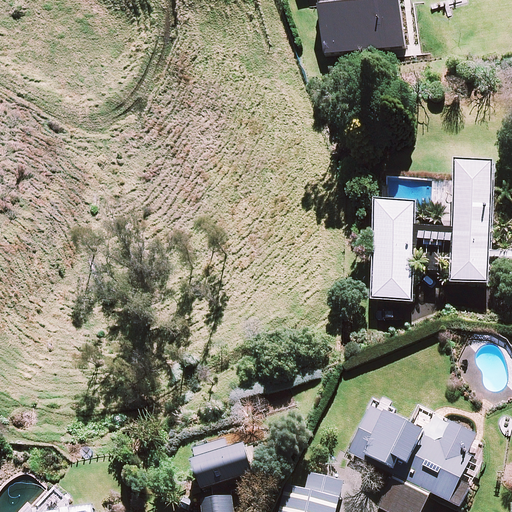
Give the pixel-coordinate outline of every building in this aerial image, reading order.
[(379,211),(374,302),(412,304),(416,234),(456,237),(453,286),(490,288),(497,176),(460,174),(459,193),(444,192),(441,227),(416,226),(417,213),(379,211)] [(482,465),(482,439),(452,424),(422,409),(411,431),(371,411),(351,452),(396,475),(397,475),(380,510),(384,511),(423,511),(432,495),(459,509),(468,492),(481,467),(482,465)] [(243,449),(229,454),(226,443),(195,454),(199,465),(195,466),(205,493),(252,477),(243,449)] [(337,511),(345,484),(292,470),(280,511),(337,511)] [(234,511),(232,496),(203,499),(204,511),(234,511)]
